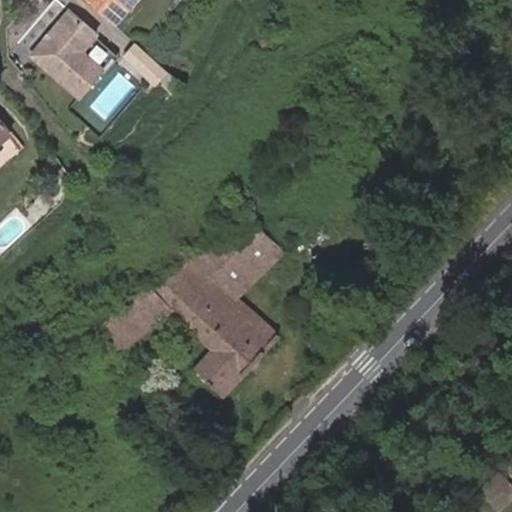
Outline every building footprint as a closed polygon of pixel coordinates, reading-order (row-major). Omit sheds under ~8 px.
[(80,0),(108,23),(127,0),(80,0)] [(127,0),(108,23),(115,28),(138,0),(127,0)] [(80,53),(96,35),(69,13),(33,56),(80,98),(103,71),(80,53)] [(152,82),(161,71),(142,56),(133,68),(152,82)] [(172,95),(180,82),(163,71),(155,83),(172,95)] [(0,141),(10,133),(0,121),(0,141)] [(237,298),(286,253),(244,213),(192,255),(237,298)] [(281,338),(237,298),(192,255),(98,332),(119,356),(174,310),(216,350),(196,371),(225,398),(281,338)]
